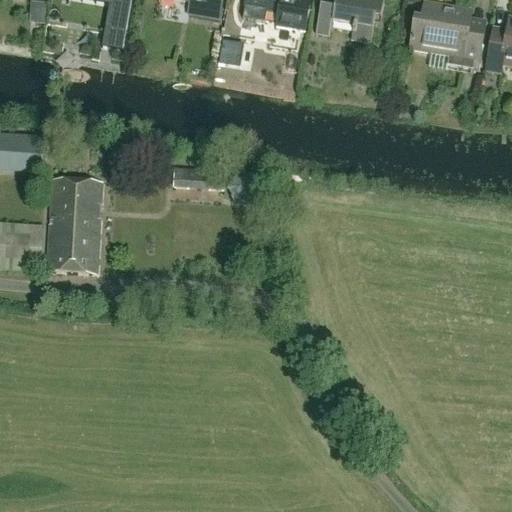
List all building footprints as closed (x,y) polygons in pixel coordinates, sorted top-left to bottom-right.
[(126,34),(131,0),(112,0),(115,0),(111,31),(126,34)] [(222,0),(159,0),(190,5),(188,16),(219,21),(222,0)] [(305,33),(310,4),(295,2),(295,0),(246,0),(245,9),(243,22),(265,26),(268,12),(279,14),(277,29),(305,33)] [(381,21),(384,0),(322,0),(316,36),(330,39),(333,25),(353,29),(351,42),(371,46),(375,20),(381,21)] [(486,25),(471,22),(472,15),(425,7),(422,23),(414,22),(409,55),(432,59),(430,71),(447,74),(448,69),(474,74),(474,73),(478,73),(486,25)] [(511,70),(511,26),(508,26),(507,34),(493,32),(486,74),(501,76),(502,69),(511,70)] [(47,145),(0,142),(0,163),(46,166),(47,145)] [(225,195),(225,176),(174,175),(174,193),(225,195)] [(97,280),(102,187),(53,184),(48,277),(97,280)] [(42,260),(30,259),(31,228),(0,226),(0,274),(41,277),(42,260)]
